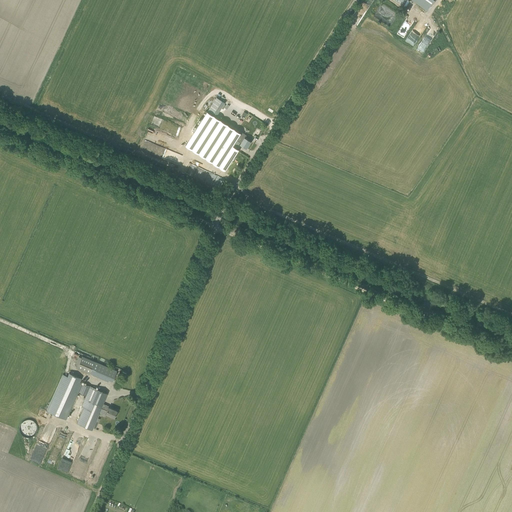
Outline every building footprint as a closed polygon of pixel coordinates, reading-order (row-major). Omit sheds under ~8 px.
[(413,0),(417,2),(427,10),(433,0),(413,0)] [(217,114),(224,101),(215,96),(208,109),(217,114)] [(241,133),(207,111),(186,145),(224,170),(238,149),(237,148),(233,146),(233,145),(237,139),(241,133)] [(245,137),(245,138),(240,135),(237,140),(240,142),(242,143),(241,144),(246,148),(251,141),(245,137)] [(176,154),(154,144),(152,148),(155,149),(162,153),(161,155),(163,156),(164,154),(174,159),(176,154)] [(117,371),(82,356),(81,357),(78,356),(75,365),(78,366),(77,368),(108,381),(109,379),(112,381),(117,371)] [(105,416),(106,414),(114,417),(117,410),(108,407),(102,405),(107,393),(91,387),(80,382),(82,378),(69,372),(67,376),(62,374),(46,411),(66,419),(78,392),(86,396),(81,406),(84,407),(77,423),(91,430),(92,427),(96,429),(97,426),(93,425),(98,413),(105,416)] [(44,426),(29,460),(39,464),(54,430),(44,426)] [(76,453),(80,441),(70,437),(68,444),(73,446),(72,451),(76,453)]
